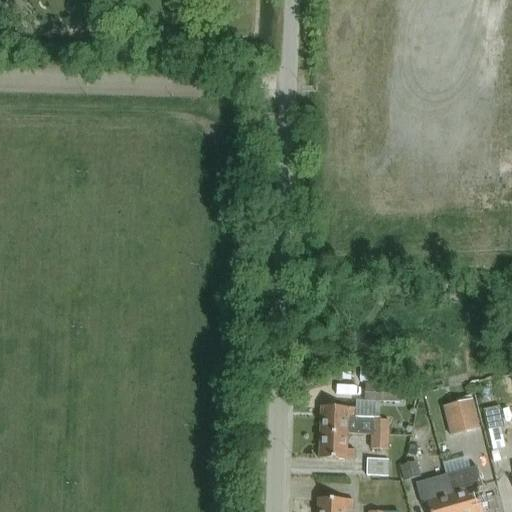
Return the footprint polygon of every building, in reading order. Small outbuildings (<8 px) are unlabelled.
[(365,386),(365,403),(401,404),(401,387),(365,386)] [(478,430),(472,401),(442,408),(449,437),(478,430)] [(320,434),(391,436),(392,422),(375,421),(375,419),(356,418),(357,409),(321,408),(320,434)] [(490,432),(506,429),(502,409),(486,412),(490,432)] [(390,451),(391,436),(320,434),(319,460),(355,461),(355,451),(347,451),(348,435),(373,436),(372,450),(390,451)] [(411,446),(408,456),(416,458),(419,448),(411,446)] [(388,462),(367,461),(367,476),(388,476),(388,462)] [(417,462),(400,467),(405,482),(422,477),(417,462)] [(477,468),(446,477),(456,511),(482,511),(477,490),(482,488),(477,468)] [(446,476),(416,484),(422,505),(427,503),(429,511),(456,511),(446,477),(446,476)] [(317,511),(344,511),(345,511),(353,511),(353,501),(318,500),(317,511)]
